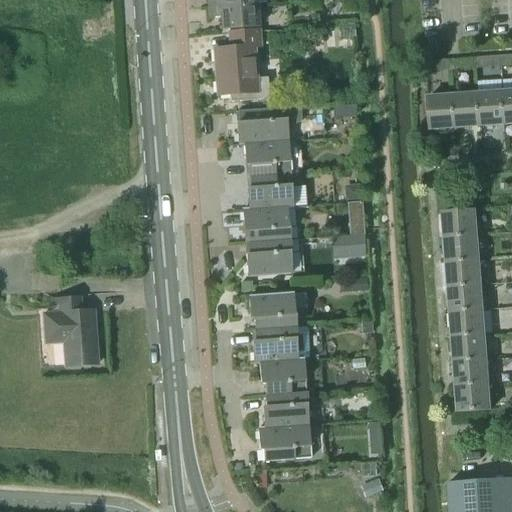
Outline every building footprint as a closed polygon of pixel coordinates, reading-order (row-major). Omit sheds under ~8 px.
[(215,0),(207,1),(207,10),(256,6),(255,0),(215,0)] [(347,0),(344,0),(345,13),(354,12),(352,0),(347,0)] [(220,19),(221,31),(258,28),(256,6),(207,10),(208,20),(220,19)] [(216,97),(228,96),(229,104),(260,102),(263,101),(265,99),(267,96),(267,93),(266,79),(256,80),(253,49),(259,48),(258,33),(228,35),(229,50),(213,51),(216,97)] [(511,56),(500,58),(501,67),(511,66),(511,56)] [(475,60),(476,69),(501,67),(500,58),(475,60)] [(450,61),(451,71),(476,69),(475,60),(450,61)] [(425,63),(426,73),(451,71),(450,61),(425,63)] [(511,92),(503,93),(505,126),(511,125),(511,92)] [(478,95),(480,128),(505,126),(503,93),(478,95)] [(453,97),(455,130),(480,128),(478,95),(453,97)] [(431,132),(455,130),(453,97),(428,99),(431,132)] [(237,147),(243,147),(243,146),(287,144),(286,130),(301,124),(300,110),(238,114),(239,125),(236,125),(237,147)] [(248,167),(249,178),(290,176),(289,163),(288,163),(287,144),(243,146),(243,147),(244,168),(248,167)] [(246,191),(247,212),(247,213),(291,210),(290,190),(291,190),(290,176),(249,178),(250,191),(246,191)] [(344,187),(344,202),(359,202),(358,187),(344,187)] [(247,233),(248,245),(289,243),(288,230),(286,230),(285,211),(291,211),(291,210),(247,213),(247,212),(242,212),(243,233),(247,233)] [(442,214),(444,239),(476,237),(474,212),(442,214)] [(362,224),(348,225),(349,239),(363,238),(362,224)] [(444,239),(446,264),(478,261),(476,237),(444,239)] [(349,239),(339,240),(341,260),(365,258),(363,238),(349,239)] [(289,256),(289,243),(248,245),(248,258),(245,258),(246,278),(289,276),(288,256),(289,256)] [(446,264),(448,289),(480,286),(478,261),(446,264)] [(366,280),(352,281),(353,293),(367,292),(366,280)] [(448,289),(450,313),(482,311),(480,286),(448,289)] [(253,320),(254,331),(295,328),(294,316),(292,316),(292,311),(305,310),(304,295),(291,296),(248,299),(249,320),(253,320)] [(52,302),(53,316),(43,316),(45,345),(63,344),(65,368),(68,368),(70,371),(79,371),(80,367),(97,366),(94,313),(81,314),(80,300),(52,302)] [(450,313),(452,338),(484,336),(482,311),(450,313)] [(254,344),(251,344),(252,365),(258,364),(296,361),(308,360),(306,329),(295,330),(295,328),(254,331),(254,344)] [(452,338),(454,363),(486,360),(484,336),(452,338)] [(454,363),(456,387),(456,388),(488,385),(486,360),(454,363)] [(263,385),(263,397),(305,394),(304,381),(303,381),(301,361),(296,361),(258,364),(260,385),(263,385)] [(458,412),(490,410),(488,385),(456,388),(458,412)] [(261,409),(262,429),(262,430),(306,427),(305,407),(306,407),(305,394),(263,397),(264,409),(261,409)] [(307,447),(306,427),(262,430),(262,429),(257,430),(258,452),(262,451),(262,463),(310,459),(309,447),(307,447)] [(377,428),(368,428),(369,436),(377,436),(377,428)] [(511,511),(511,495),(510,496),(508,479),(448,483),(449,511),(511,511)] [(377,481),(360,487),(364,499),(381,492),(377,481)]
